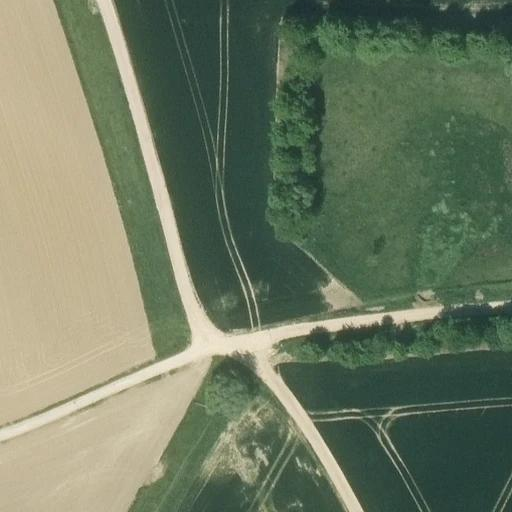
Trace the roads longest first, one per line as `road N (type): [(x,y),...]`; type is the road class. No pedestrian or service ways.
road 1 (track): [(104,0),(204,349)]
road 2 (track): [(245,340),(511,312)]
road 3 (track): [(0,436),(204,349)]
road 4 (track): [(353,511),(245,340)]
road 5 (track): [(184,452),(245,340)]
